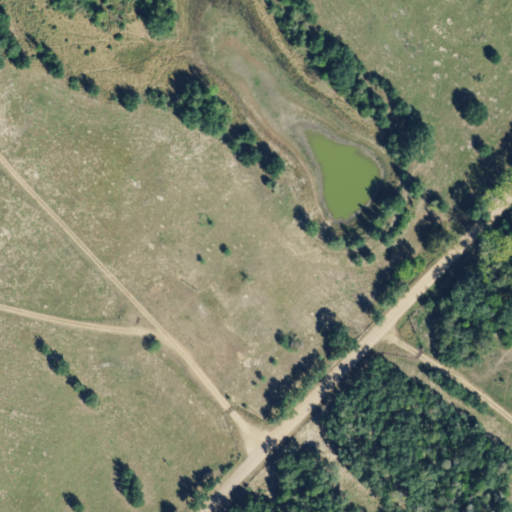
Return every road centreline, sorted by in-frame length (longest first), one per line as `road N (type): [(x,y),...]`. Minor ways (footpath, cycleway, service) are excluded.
road 1 (residential): [(200,511),(363,347)]
road 2 (residential): [(363,347),(511,192)]
